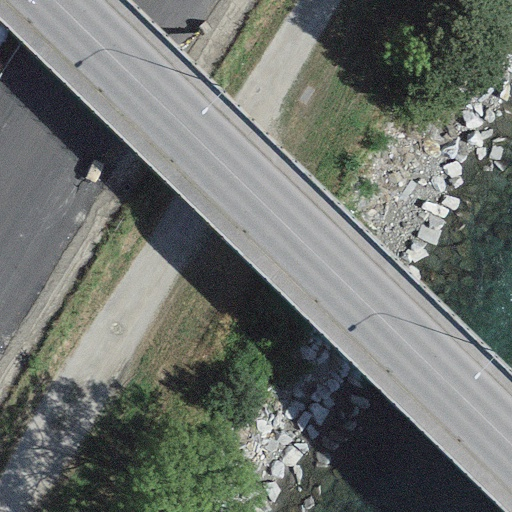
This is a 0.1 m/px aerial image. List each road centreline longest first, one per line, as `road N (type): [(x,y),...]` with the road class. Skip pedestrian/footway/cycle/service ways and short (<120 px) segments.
road 1 (residential): [(511,447),(51,0)]
road 2 (track): [(304,0),(0,496)]
road 3 (motorway): [(0,190),(117,0)]
